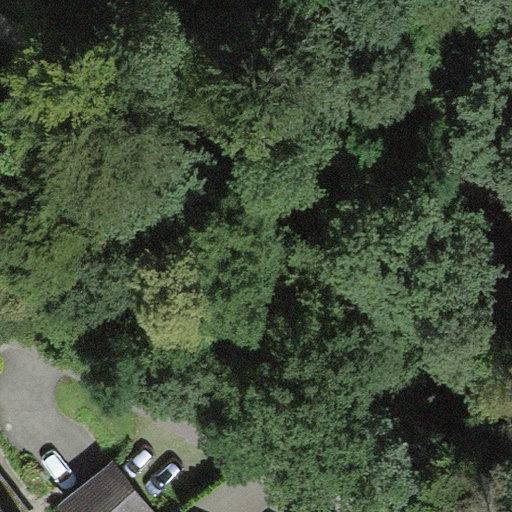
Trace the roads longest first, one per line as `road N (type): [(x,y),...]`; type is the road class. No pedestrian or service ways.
road 1 (track): [(0,29),(196,130),(511,199)]
road 2 (residential): [(337,511),(132,383),(5,332)]
